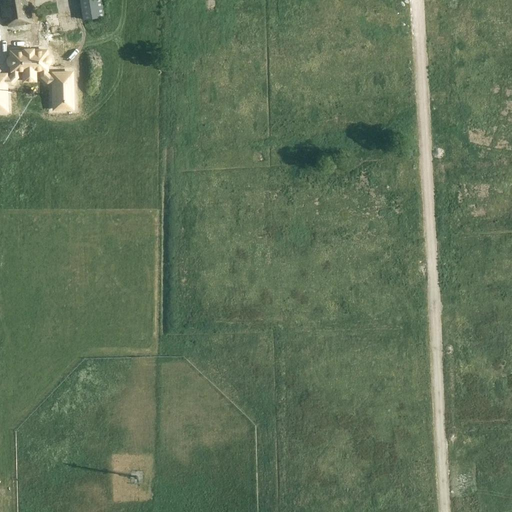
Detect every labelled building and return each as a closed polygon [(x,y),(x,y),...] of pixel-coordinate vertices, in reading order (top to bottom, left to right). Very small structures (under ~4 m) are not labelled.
[(24,19),(32,17),(30,8),(25,9),(23,0),(9,0),(12,13),(22,11),(24,19)] [(296,6),(277,8),(278,22),(306,20),(306,19),(304,19),(304,15),(305,15),(305,14),(296,15),(296,6)] [(223,17),(223,35),(244,35),(244,22),(246,22),(246,12),(235,12),(235,17),(223,17)] [(182,17),(182,32),(203,32),(203,17),(182,17)] [(182,32),(182,43),(203,43),(203,32),(182,32)] [(223,35),(223,52),(232,52),(232,57),(241,57),(241,52),(244,52),(244,35),(223,35)] [(182,43),(182,60),(203,60),(203,43),(182,43)] [(96,53),(93,53),(93,65),(97,65),(97,69),(109,69),(109,73),(120,72),(119,68),(127,68),(137,77),(137,89),(136,89),(136,101),(152,101),(150,53),(136,53),(136,56),(131,56),(131,48),(119,49),(119,46),(108,47),(108,49),(106,49),(105,48),(100,48),(98,49),(96,49),(96,53)] [(0,110),(6,110),(6,83),(8,83),(11,83),(14,80),(17,77),(17,74),(17,71),(20,70),(23,70),(23,76),(24,81),(29,81),(35,80),(34,75),(34,70),(38,70),(41,70),(41,73),(41,76),(44,79),(47,82),(50,82),(53,82),(53,95),(53,109),(63,109),(72,109),(72,91),(71,73),(62,73),(52,73),(52,75),(52,76),(51,76),(49,76),(47,74),(46,73),(46,71),(45,70),(46,70),(46,67),(46,65),(47,65),(47,64),(48,64),(48,63),(49,63),(49,62),(50,61),(50,60),(50,59),(49,59),(49,58),(49,57),(48,57),(48,56),(47,56),(46,56),(46,53),(46,51),(45,51),(39,51),(33,51),(32,49),(28,49),(24,49),(24,51),(17,52),(11,52),(11,54),(11,57),(10,57),(9,57),(9,58),(8,58),(8,59),(8,60),(7,60),(7,61),(7,62),(8,62),(8,63),(8,64),(9,64),(9,65),(10,65),(10,66),(11,66),(11,68),(11,71),(12,71),(12,72),(12,74),(10,76),(9,77),(7,77),(6,77),(5,76),(5,74),(0,74),(0,110)] [(360,57),(359,58),(360,59),(362,85),(376,84),(373,56),(373,57),(369,58),(368,57),(369,66),(361,66),(360,57)] [(291,67),(284,67),(284,86),(296,85),(295,57),(295,59),(291,59),(291,58),(291,67)] [(296,57),(295,57),(296,85),(308,85),(308,66),(301,66),(301,57),(300,57),(300,59),(296,59),(296,57)] [(316,66),(308,66),(308,85),(322,85),(322,57),(321,57),(321,58),(316,58),(316,57),(316,66)] [(270,58),(269,58),(270,86),(284,86),(284,67),(275,67),(275,58),(275,59),(270,59),(270,58)] [(355,67),(348,68),(350,87),(362,85),(360,59),(355,59),(355,58),(354,58),(355,67)] [(334,60),(336,88),(350,87),(348,68),(340,68),(339,60),(338,60),(339,61),(334,61),(334,60)] [(226,70),(226,94),(242,94),(242,70),(226,70)] [(182,97),(182,112),(203,112),(203,97),(182,97)] [(226,110),(226,126),(251,126),(251,110),(226,110)] [(182,112),(182,122),(203,122),(203,112),(182,112)] [(511,121),(503,122),(504,144),(511,143),(511,121)] [(182,122),(182,137),(203,137),(203,122),(182,122)] [(487,122),(472,123),(473,145),(488,145),(487,122)] [(503,122),(487,122),(488,145),(504,144),(503,122)] [(472,123),(456,124),(457,146),(473,145),(472,123)] [(456,124),(438,125),(439,147),(457,146),(456,124)]
